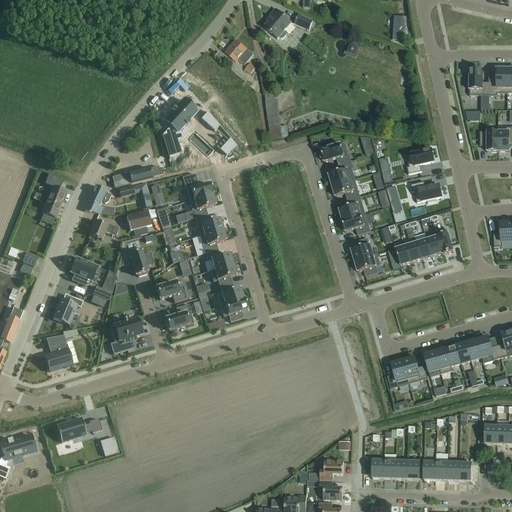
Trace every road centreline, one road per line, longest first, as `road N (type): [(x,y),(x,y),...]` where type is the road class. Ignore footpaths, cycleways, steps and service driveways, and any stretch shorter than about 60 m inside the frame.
road 1 (unclassified): [(0,391),(100,159),(233,0)]
road 2 (residential): [(267,331),(224,178),(231,167),(289,149),(306,158),(350,307)]
road 3 (residential): [(375,300),(388,349),(511,314)]
road 4 (residential): [(0,391),(39,400),(164,362)]
road 5 (residential): [(484,494),(361,500)]
